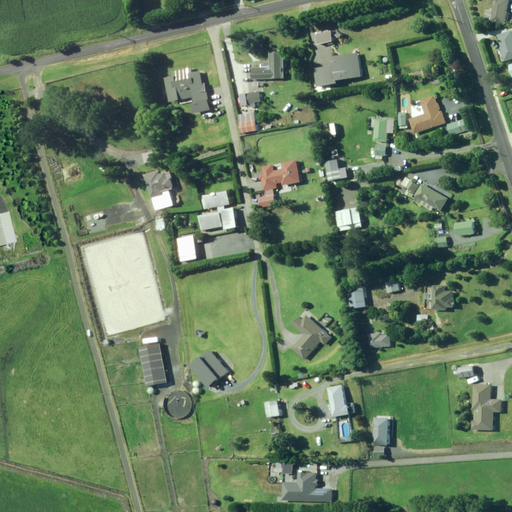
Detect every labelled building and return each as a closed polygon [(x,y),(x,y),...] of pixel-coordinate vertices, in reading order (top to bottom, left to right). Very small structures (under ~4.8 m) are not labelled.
[(496,0),(492,20),(492,22),(506,25),(506,23),(511,24),(511,19),(508,19),(509,12),(508,12),(510,0),(496,0)] [(511,30),(499,35),(503,47),(502,48),(507,62),(511,60),(511,30)] [(336,41),(333,31),(318,35),(321,45),(336,41)] [(275,78),(288,77),(288,71),(286,71),(286,67),(288,67),(288,52),(273,52),(273,60),(273,62),(273,64),(273,66),(273,68),(270,68),(269,66),(264,66),(255,67),(255,72),(256,77),(256,78),(273,78),(275,78)] [(335,65),(319,67),(321,85),(343,82),(343,79),(365,76),(361,52),(338,55),(338,57),(339,64),(335,65)] [(214,107),(210,88),(209,82),(206,83),(203,69),(196,71),(195,66),(176,71),(176,74),(177,75),(169,77),(174,101),(181,100),(198,96),(199,102),(195,103),(197,113),(215,109),(214,107)] [(262,91),(249,93),(251,103),(264,101),(263,91),(262,91)] [(440,102),(437,95),(437,94),(423,99),(425,106),(428,113),(421,115),(412,118),(418,133),(449,122),(445,110),(443,110),(442,109),(443,108),(441,102),(440,102)] [(410,125),(410,118),(409,112),(402,112),(402,128),(407,128),(407,127),(406,125),(409,125),(410,125)] [(392,117),(386,117),(378,117),(378,126),(377,133),(377,140),(388,141),(391,141),(391,132),(394,132),(394,129),(394,127),(394,121),(392,120),(392,117)] [(466,118),(450,124),(454,136),(462,133),(463,134),(472,131),(471,130),(473,129),(469,117),(466,118)] [(257,120),(242,122),(244,133),(260,130),(258,119),(257,120)] [(378,154),(389,155),(389,145),(388,144),(379,144),(378,154)] [(149,156),(150,164),(161,162),(160,152),(149,154),(149,156)] [(287,185),(305,181),(301,159),(286,162),(285,162),(286,168),(278,170),(276,164),(266,166),(267,173),(262,174),(263,179),(265,179),(267,190),(269,190),(269,191),(270,196),(263,197),(265,206),(265,207),(280,204),(277,191),(277,188),(281,187),(281,183),(286,182),(286,185),(287,185)] [(172,178),(170,171),(165,173),(163,170),(160,171),(157,172),(149,175),(157,198),(159,203),(162,210),(174,206),(177,205),(178,204),(172,188),(179,186),(176,176),(175,177),(172,178)] [(417,193),(423,184),(418,182),(419,180),(414,178),(412,182),(407,179),(405,183),(414,189),(413,190),(414,191),(417,193)] [(425,199),(433,203),(445,211),(452,198),(426,182),(419,195),(420,196),(425,199)] [(405,192),(409,186),(404,183),(400,189),(405,192)] [(221,213),(217,214),(218,213),(218,212),(218,211),(217,210),(217,209),(216,209),(215,209),(214,209),(214,210),(213,210),(213,211),(213,212),(213,213),(214,214),(215,214),(203,217),(206,231),(227,226),(228,230),(241,227),(237,208),(227,210),(226,206),(232,205),(230,192),(205,196),(208,209),(220,207),(221,213)] [(364,223),(362,208),(339,212),(342,227),(364,223)] [(0,246),(16,242),(9,212),(0,214),(0,246)] [(125,230),(135,230),(135,218),(124,218),(124,230),(125,230)] [(462,235),(479,233),(477,219),(471,220),(471,221),(460,222),(462,235)] [(201,259),(196,236),(181,239),(185,262),(201,259)] [(440,248),(451,246),(450,236),(448,236),(438,237),(440,248)] [(399,280),(386,283),(389,293),(402,290),(399,280)] [(457,297),(457,291),(449,291),(449,285),(436,285),(436,286),(431,286),(431,292),(430,294),(430,297),(431,299),(431,307),(431,308),(436,308),(437,310),(451,309),(451,307),(459,307),(459,297),(457,297)] [(369,306),(366,286),(351,289),(354,308),(369,306)] [(334,337),(324,327),(309,314),(305,319),(303,317),(301,318),(296,325),(303,331),(305,333),(306,334),(308,332),(309,332),(302,340),(295,348),(294,348),(307,359),(323,341),(327,345),(334,337)] [(435,324),(426,326),(427,333),(437,330),(435,324)] [(383,335),(383,333),(370,335),(372,349),(393,346),(392,334),(383,335)] [(164,343),(143,347),(150,387),(170,383),(164,343)] [(212,388),(227,376),(232,371),(214,349),(194,366),(212,388)] [(479,376),(477,365),(462,367),(464,378),(479,376)] [(493,399),(493,385),(476,384),(475,410),(479,410),(479,421),(475,421),(475,430),(495,430),(496,412),(503,412),(504,400),(493,399)] [(339,417),(350,415),(355,414),(353,405),(351,406),(347,385),(332,388),(335,404),(336,409),(337,417),(339,417)] [(284,415),(284,409),(282,400),(270,402),(273,417),(284,415)] [(390,445),(390,418),(375,418),(375,445),(376,445),(376,457),(385,458),(386,445),(390,445)] [(295,465),(286,465),(285,474),(294,474),(295,465)] [(286,500),(336,500),(337,488),(320,487),(320,484),(322,484),(322,479),(321,479),(321,472),(313,472),(313,469),(302,469),(302,481),(286,481),(286,486),(286,500)]
